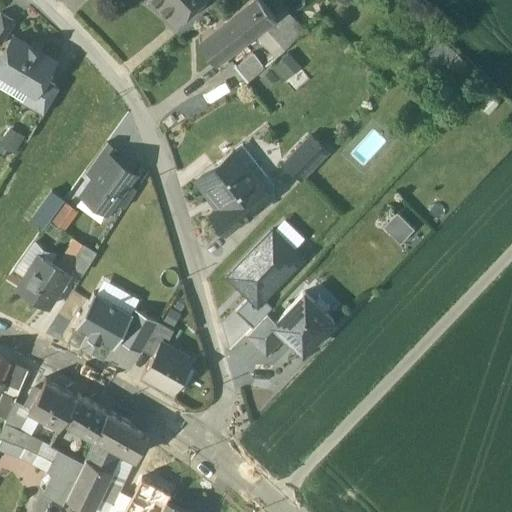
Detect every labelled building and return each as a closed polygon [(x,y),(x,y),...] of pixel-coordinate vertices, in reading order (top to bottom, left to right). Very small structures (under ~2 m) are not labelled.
[(197,0),(154,0),(175,21),(197,0)] [(263,3),(261,0),(247,0),(231,13),(249,36),(262,26),(274,17),(263,3)] [(295,21),(274,0),(265,0),(263,3),(274,17),(262,26),(276,40),(295,21)] [(15,20),(1,11),(0,12),(0,43),(0,44),(15,20)] [(231,13),(198,38),(216,61),(249,36),(231,13)] [(295,21),(276,40),(280,44),(285,49),(304,30),(295,21)] [(54,60),(13,36),(0,57),(0,70),(18,80),(29,87),(36,91),(43,77),(54,60)] [(280,44),(272,51),(277,56),(285,49),(280,44)] [(287,54),(271,68),(281,79),(297,64),(287,54)] [(268,76),(255,59),(240,70),(253,87),(268,76)] [(480,81),(463,65),(454,75),(470,91),(480,81)] [(310,79),(298,67),(272,93),(279,99),(288,91),(293,96),(310,79)] [(18,80),(0,70),(0,84),(11,91),(18,80)] [(43,77),(36,91),(29,87),(21,101),(43,114),(59,87),(43,77)] [(0,141),(0,142),(13,150),(24,133),(10,125),(0,141)] [(327,151),(310,135),(285,161),(302,177),(327,151)] [(106,142),(86,171),(95,178),(111,157),(116,149),(106,142)] [(233,150),(198,177),(221,205),(211,212),(226,231),(270,197),(233,150)] [(132,172),(111,157),(95,178),(84,193),(105,209),(132,172)] [(65,227),(77,209),(65,201),(53,219),(65,227)] [(398,209),(382,224),(399,242),(415,227),(398,209)] [(250,296),(257,303),(263,297),(301,258),(272,230),(228,275),(250,296)] [(84,270),(96,249),(73,236),(61,257),(84,270)] [(69,274),(38,255),(17,289),(48,308),(69,274)] [(333,318),(304,290),(274,321),(273,322),(285,334),(302,350),(333,318)] [(132,313),(94,292),(76,325),(113,347),(118,338),(132,313)] [(236,310),(252,326),(265,313),(272,306),(263,297),(257,303),(250,296),(236,310)] [(132,313),(118,338),(141,351),(142,349),(158,320),(135,308),(132,313)] [(252,326),(245,334),(266,354),(285,334),(273,322),(274,321),(265,313),(252,326)] [(173,329),(158,320),(142,349),(152,355),(160,341),(165,344),(173,329)] [(165,344),(160,341),(152,355),(141,374),(174,392),(193,359),(165,344)] [(9,361),(0,356),(0,382),(0,383),(9,361)] [(15,363),(6,384),(19,390),(28,369),(15,363)] [(77,395),(46,379),(39,392),(34,389),(29,398),(35,401),(29,412),(59,428),(64,419),(77,395)] [(3,394),(0,400),(0,416),(6,420),(15,398),(3,394)] [(107,413),(77,395),(64,419),(89,436),(94,440),(95,437),(107,413)] [(147,433),(108,410),(107,413),(95,437),(100,439),(121,449),(136,455),(147,433)] [(0,440),(0,450),(22,458),(30,437),(31,433),(7,425),(0,440)] [(77,442),(69,458),(83,465),(94,440),(89,436),(85,445),(77,442)] [(56,451),(30,437),(22,458),(46,474),(56,451)] [(121,449),(100,439),(89,462),(111,471),(121,449)] [(69,458),(56,451),(46,474),(59,480),(72,487),(83,465),(69,458)] [(89,462),(73,493),(92,503),(95,505),(111,471),(89,462)] [(160,511),(165,503),(171,491),(142,476),(123,511),(160,511)] [(72,487),(59,480),(55,488),(68,496),(72,487)] [(84,511),(92,503),(73,493),(68,504),(82,511),(84,511)] [(182,511),(165,503),(160,511),(182,511)]
